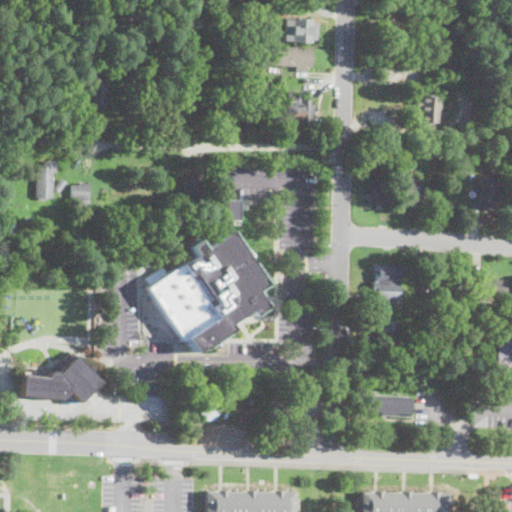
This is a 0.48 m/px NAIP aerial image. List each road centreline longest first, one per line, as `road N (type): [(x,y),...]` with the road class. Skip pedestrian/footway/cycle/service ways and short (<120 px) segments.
road 1 (tertiary): [(511,462),(0,438)]
road 2 (residential): [(346,0),(334,455)]
road 3 (residential): [(342,147),(102,146)]
road 4 (residential): [(511,246),(341,233)]
